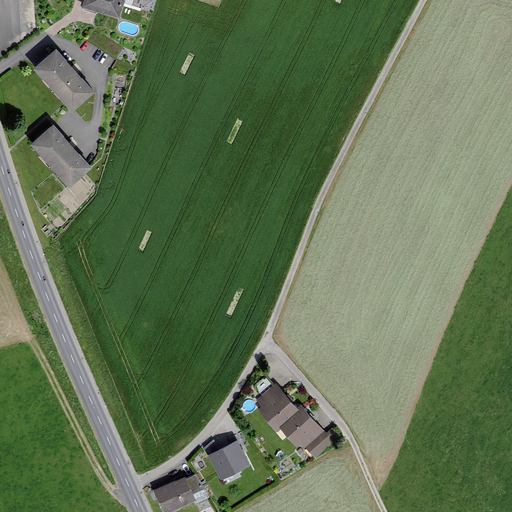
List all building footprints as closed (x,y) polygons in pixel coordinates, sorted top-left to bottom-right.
[(126,0),(85,0),(83,8),(121,19),(126,0)] [(96,93),(57,51),(35,71),(73,113),(96,93)] [(92,169),(54,126),(32,146),(71,188),(92,169)] [(286,398),(275,385),(256,402),(263,410),(260,413),(278,433),(282,430),(298,448),(301,445),(305,450),(307,449),(316,459),(340,437),(331,427),(325,433),(306,413),(304,410),(300,413),(286,398)] [(251,467),(238,442),(210,456),(223,482),(251,467)] [(156,490),(165,511),(175,511),(196,503),(197,504),(208,500),(197,475),(187,479),(186,476),(156,490)]
